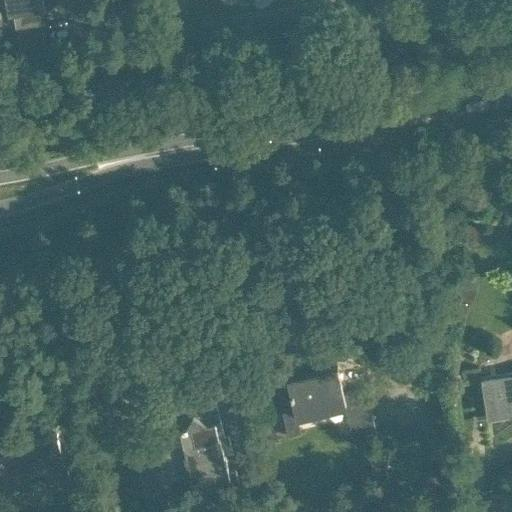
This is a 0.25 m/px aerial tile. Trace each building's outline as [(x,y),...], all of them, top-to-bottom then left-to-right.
[(0,0),(0,23),(0,25),(16,23),(14,11),(39,7),(40,7),(45,6),(43,0),(0,0)] [(16,23),(41,19),(39,7),(14,11),(16,23)] [(18,34),(43,30),(41,19),(16,23),(18,34)] [(20,46),(45,42),(43,30),(18,34),(20,46)] [(22,59),(47,55),(45,42),(20,46),(22,59)] [(338,366),(288,377),(294,405),(296,414),(297,414),(345,402),(353,434),(376,428),(366,386),(344,392),(338,366)] [(511,372),(486,376),(484,377),(485,378),(490,418),(511,415),(511,372)] [(180,396),(203,391),(200,379),(177,384),(180,396)] [(219,434),(210,397),(183,404),(187,424),(180,425),(185,444),(159,450),(158,449),(157,449),(158,453),(142,457),(149,487),(168,482),(166,476),(191,470),(192,474),(191,475),(193,484),(197,483),(201,496),(213,493),(212,488),(240,481),(236,467),(229,469),(224,451),(233,449),(229,432),(219,434)] [(29,447),(0,453),(0,462),(3,473),(30,466),(31,470),(35,469),(35,468),(47,465),(53,490),(55,498),(74,493),(72,485),(66,459),(71,458),(67,443),(61,445),(57,431),(46,434),(27,439),(29,447)]
